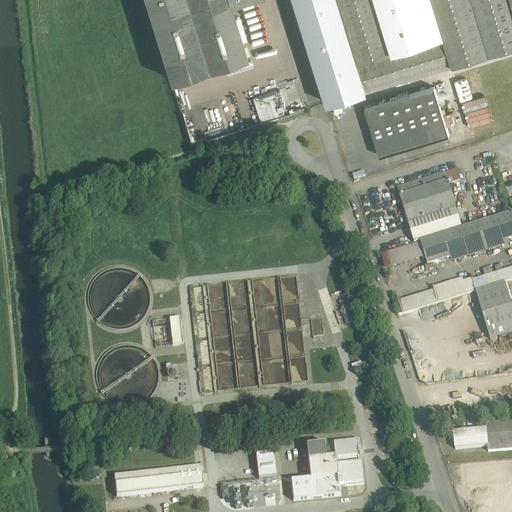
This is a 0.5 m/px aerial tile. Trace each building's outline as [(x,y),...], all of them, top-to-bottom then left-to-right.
[(193,0),(188,2),(187,0),(146,0),(171,80),(247,57),(231,3),(240,0),(193,0)] [(295,0),(327,103),(366,92),(402,81),(452,66),(451,65),(480,57),(463,0),(295,0)] [(511,0),(463,0),(480,57),(511,46),(511,0)] [(459,81),(479,75),(474,60),(454,67),(459,81)] [(433,88),(364,110),(379,157),(448,136),(433,88)] [(276,90),(254,97),(261,120),(283,113),(276,90)] [(456,170),(445,173),(447,181),(449,184),(459,181),(456,170)] [(445,173),(397,187),(399,195),(447,181),(445,173)] [(447,181),(399,195),(408,224),(409,225),(414,242),(420,241),(462,228),(449,184),(447,181)] [(462,228),(420,241),(427,265),(511,239),(511,212),(462,228)] [(390,268),(423,260),(418,243),(385,251),(390,268)] [(405,313),(511,280),(511,267),(401,302),(405,313)] [(511,305),(505,284),(476,292),(491,340),(511,333),(511,305)] [(183,319),(170,321),(171,328),(173,340),(174,347),(186,346),(183,319)] [(322,319),(313,319),(314,332),(323,332),(322,319)] [(511,420),(485,423),(488,453),(511,450),(511,420)] [(365,485),(360,441),(335,443),(336,458),(308,461),(310,480),(291,482),(293,502),(342,497),(341,487),(365,485)] [(258,479),(277,478),(276,453),(257,454),(258,479)] [(204,466),(183,468),(185,490),(206,488),(204,466)] [(185,490),(183,468),(117,476),(120,498),(185,490)] [(488,470),(468,477),(478,504),(497,498),(488,470)] [(478,504),(478,505),(480,511),(505,511),(509,511),(504,495),(497,498),(478,504)]
